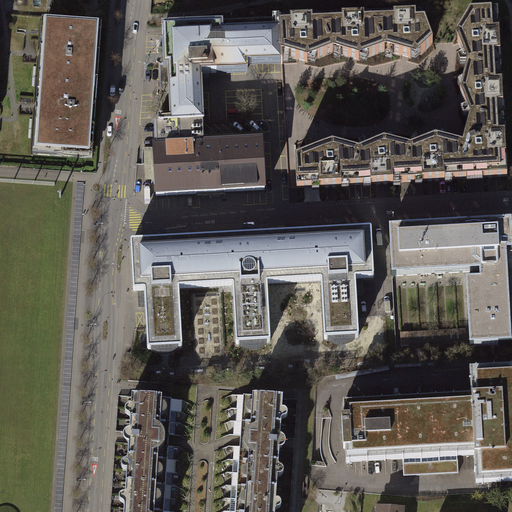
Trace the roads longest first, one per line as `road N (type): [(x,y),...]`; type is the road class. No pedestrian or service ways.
road 1 (residential): [(111,221),(511,202)]
road 2 (residential): [(95,511),(111,221)]
road 3 (residential): [(132,0),(111,221)]
